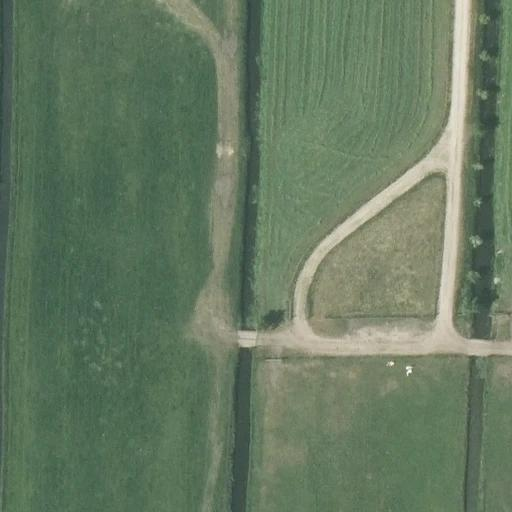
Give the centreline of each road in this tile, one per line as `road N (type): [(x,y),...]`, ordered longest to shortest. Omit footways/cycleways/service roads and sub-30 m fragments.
road 1 (track): [(257,342),(231,342),(209,318),(231,170),(231,96),(212,39),(173,0)]
road 2 (track): [(447,348),(461,0)]
road 3 (track): [(456,146),(323,250),(303,283),(304,343)]
road 4 (track): [(257,342),(511,352)]
